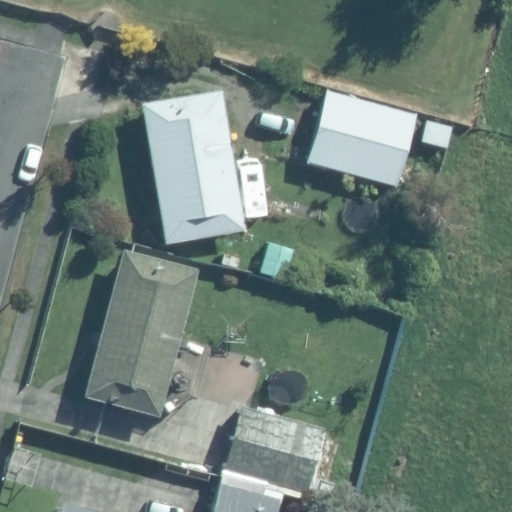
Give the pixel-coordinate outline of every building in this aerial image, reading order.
[(217,96),(138,109),(160,249),(240,237),(217,96)] [(325,100),(305,166),(393,192),(413,126),(325,100)] [(188,275),(122,259),(90,398),(156,414),(188,275)] [(242,404),(223,466),(301,490),(320,428),(242,404)] [(276,511),(280,499),(215,482),(207,511),(276,511)]
